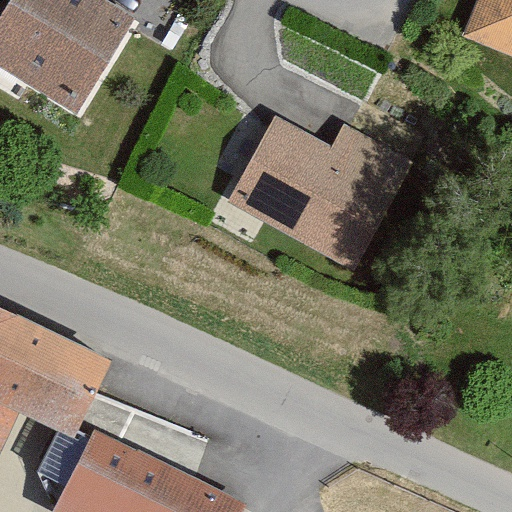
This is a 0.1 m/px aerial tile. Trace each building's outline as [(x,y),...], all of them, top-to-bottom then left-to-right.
[(119,0),(20,0),(0,36),(0,56),(91,107),(144,14),(119,0)] [(511,0),(496,0),(481,37),(511,49),(511,0)] [(345,149),(287,120),(245,204),(369,267),(422,163),(356,129),(345,149)] [(125,359),(0,299),(0,479),(35,407),(90,433),(125,359)] [(260,511),(262,503),(106,432),(68,511),(260,511)]
